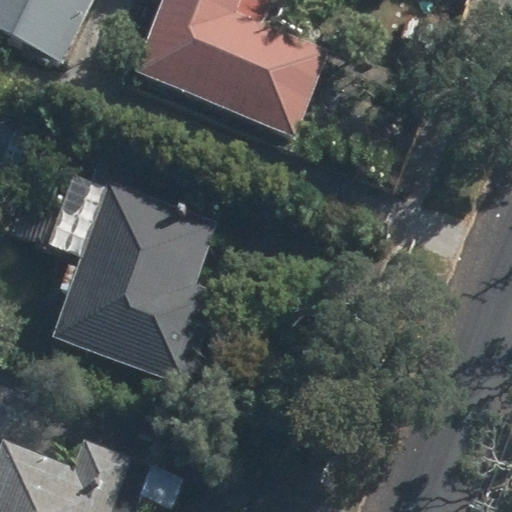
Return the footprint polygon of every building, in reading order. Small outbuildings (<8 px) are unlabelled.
[(0,0),(0,56),(1,56),(58,77),(93,0),(0,0)] [(158,0),(121,95),(285,159),(320,70),(252,44),(265,11),(252,5),(253,0),(158,0)] [(23,130),(0,121),(0,192),(1,193),(23,130)] [(100,201),(45,355),(178,402),(211,310),(187,301),(209,240),(100,201)] [(67,485),(0,461),(0,511),(171,511),(178,493),(77,458),(67,485)]
